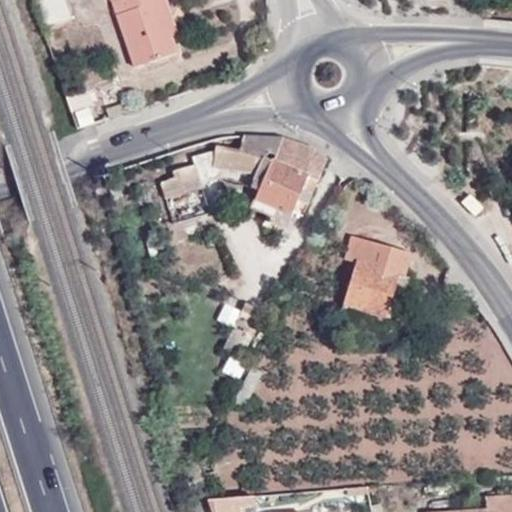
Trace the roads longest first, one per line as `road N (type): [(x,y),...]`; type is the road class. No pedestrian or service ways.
road 1 (tertiary): [(0,180),(333,76)]
road 2 (tertiary): [(333,76),(360,137),(439,217),(511,318)]
road 3 (tertiary): [(511,49),(407,51),(333,76)]
road 4 (motorway): [(50,511),(0,352)]
